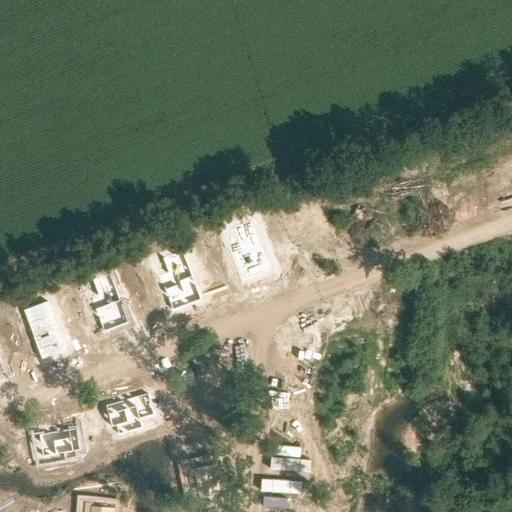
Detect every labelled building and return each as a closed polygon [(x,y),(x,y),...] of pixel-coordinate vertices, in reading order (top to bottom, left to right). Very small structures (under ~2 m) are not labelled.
[(493,142),(486,145),(500,180),(511,175),(511,138),(506,122),(488,128),(493,142)] [(431,170),(424,173),(437,208),(462,199),(443,149),(426,156),(431,170)] [(369,198),(362,200),(375,236),(400,226),(381,177),(364,183),(369,198)] [(305,222),(298,224),(311,259),(336,250),(318,201),(300,207),(305,222)] [(252,221),(224,231),(243,281),(271,270),(252,221)] [(183,251),(154,262),(173,311),(201,301),(183,251)] [(489,268),(480,271),(489,294),(498,291),(503,305),(511,302),(511,265),(508,256),(487,264),(489,268)] [(98,295),(91,298),(104,333),(129,324),(110,274),(93,281),(98,295)] [(448,276),(423,285),(436,320),(444,317),(449,332),(466,325),(448,276)] [(378,299),(357,315),(380,345),(386,340),(396,352),(410,341),(378,299)] [(36,323),(28,325),(42,360),(66,351),(48,302),(30,308),(36,323)] [(332,343),(302,367),(336,410),(354,396),(345,384),(357,375),(332,343)] [(487,404),(481,417),(498,426),(511,396),(511,373),(497,367),(481,400),(487,404)] [(148,394),(106,407),(112,428),(116,427),(119,436),(143,429),(140,420),(155,416),(148,394)] [(76,429),(39,436),(44,458),(64,455),(65,461),(77,459),(76,452),(80,451),(76,429)] [(292,434),(288,475),(328,479),(330,464),(345,466),(347,439),(292,434)] [(197,491),(191,492),(193,504),(200,503),(201,508),(223,504),(216,467),(194,471),(197,491)] [(447,470),(432,496),(458,511),(483,511),(493,497),(447,470)]
